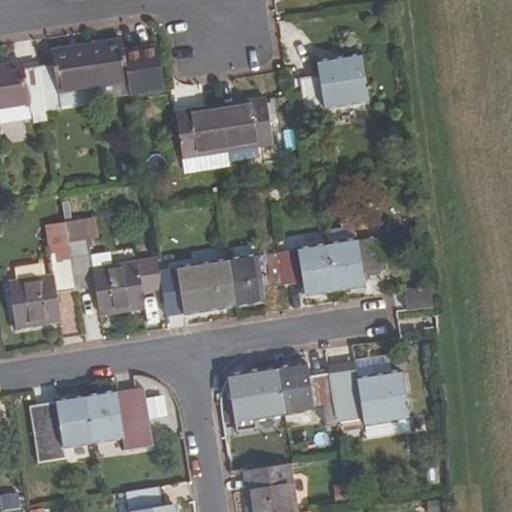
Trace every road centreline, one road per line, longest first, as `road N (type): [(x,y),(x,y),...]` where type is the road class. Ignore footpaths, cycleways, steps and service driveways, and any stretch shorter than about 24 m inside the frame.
road 1 (track): [(405,0),(463,511)]
road 2 (residential): [(187,349),(377,317)]
road 3 (residential): [(0,377),(187,349)]
road 4 (residential): [(215,511),(187,349)]
